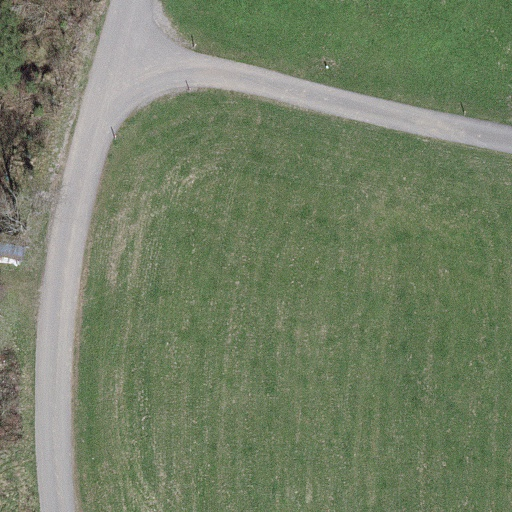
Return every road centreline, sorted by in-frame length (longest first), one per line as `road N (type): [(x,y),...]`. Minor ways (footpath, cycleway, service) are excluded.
road 1 (track): [(67,511),(46,389),(126,0)]
road 2 (track): [(113,34),(511,145)]
